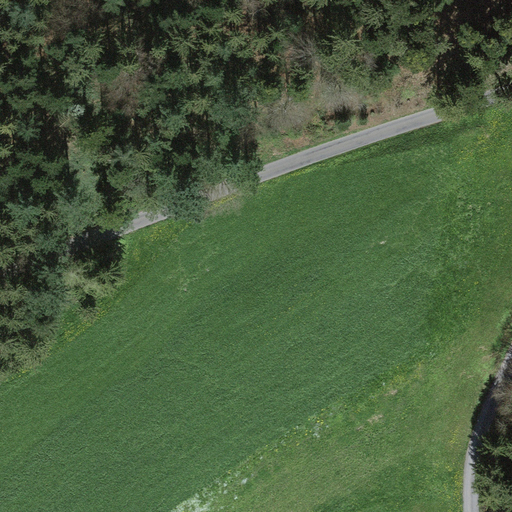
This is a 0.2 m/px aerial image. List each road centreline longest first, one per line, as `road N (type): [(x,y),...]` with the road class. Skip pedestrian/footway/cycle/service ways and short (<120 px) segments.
road 1 (unclassified): [(0,267),(511,90)]
road 2 (unclassified): [(477,511),(472,458),(511,361)]
